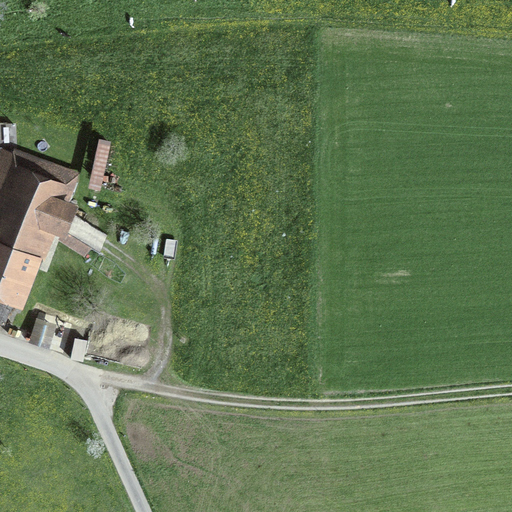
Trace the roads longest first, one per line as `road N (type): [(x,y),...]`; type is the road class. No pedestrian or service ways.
road 1 (track): [(84,377),(231,401),(327,405),(511,390)]
road 2 (track): [(85,239),(139,269),(165,306),(164,345),(146,386)]
